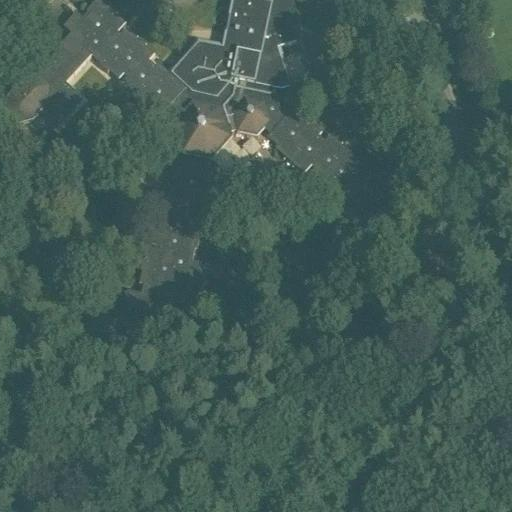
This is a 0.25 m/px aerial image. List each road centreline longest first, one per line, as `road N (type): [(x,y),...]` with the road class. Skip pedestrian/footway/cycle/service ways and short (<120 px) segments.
road 1 (unclassified): [(511,294),(415,0)]
road 2 (unknown): [(348,0),(315,49),(313,70),(323,88),(404,158),(473,176)]
